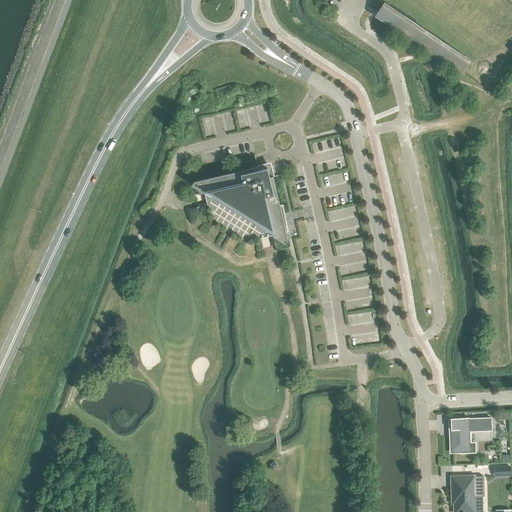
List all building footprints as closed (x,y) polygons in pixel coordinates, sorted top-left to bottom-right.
[(376,15),(382,19),(461,73),(467,63),(382,6),(378,13),(376,15)] [(281,215),(282,215),(273,176),(270,177),(267,168),(258,170),(257,166),(257,167),(200,180),(194,181),(191,185),(202,192),(204,193),(213,191),(214,194),(213,194),(211,198),(265,231),(267,228),(267,227),(270,226),(272,235),(273,236),(285,244),(288,240),(283,222),(282,222),(281,215)] [(491,430),(491,418),(452,419),(452,434),(450,434),(451,452),(461,451),(461,452),(463,452),(463,453),(469,452),(475,452),(474,443),(469,443),(468,431),(491,430)] [(510,465),(493,466),(494,476),(510,476),(510,465)] [(464,487),(452,487),(452,503),(454,503),(453,511),(474,511),(474,496),(484,496),(484,476),(464,477),(464,487)]
